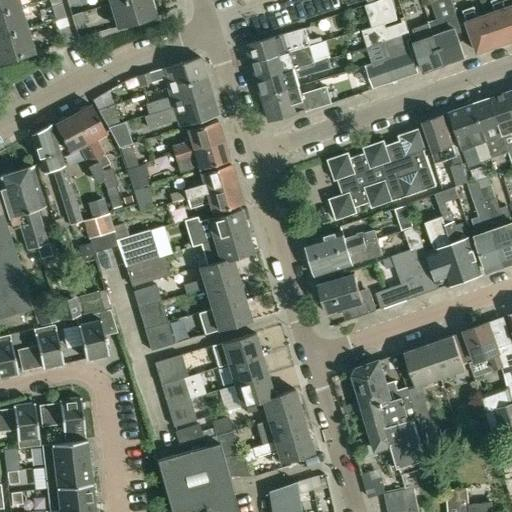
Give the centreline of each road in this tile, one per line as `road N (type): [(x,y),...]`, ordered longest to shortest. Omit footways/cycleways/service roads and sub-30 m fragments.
road 1 (residential): [(250,156),(511,65)]
road 2 (residential): [(0,126),(116,61),(211,29)]
road 3 (residential): [(115,511),(96,384),(68,375),(0,391)]
road 4 (residential): [(310,358),(511,288)]
road 5 (residential): [(310,358),(250,156)]
road 6 (residential): [(356,511),(310,358)]
road 7 (residential): [(250,156),(211,29)]
